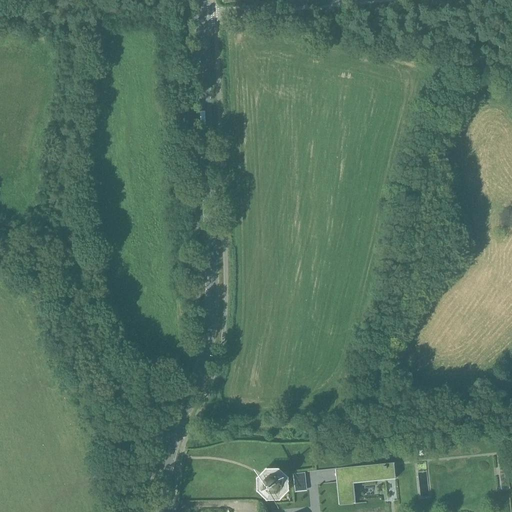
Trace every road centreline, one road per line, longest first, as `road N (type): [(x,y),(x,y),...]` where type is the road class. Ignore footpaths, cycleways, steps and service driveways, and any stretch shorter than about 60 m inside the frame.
road 1 (secondary): [(163,511),(175,438),(207,361),(211,323),(200,13)]
road 2 (track): [(0,230),(34,248),(136,402),(165,432)]
road 3 (unclassified): [(200,13),(323,0)]
